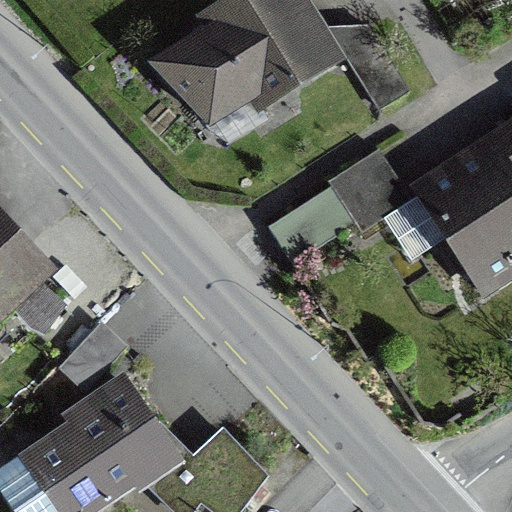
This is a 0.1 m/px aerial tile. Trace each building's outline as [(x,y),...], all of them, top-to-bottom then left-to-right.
[(350,80),(297,0),(255,0),(206,32),(218,51),(176,78),(222,148),(267,119),(274,129),(350,80)] [(511,138),(421,198),(490,303),(511,289),(511,138)] [(269,226),(286,261),(350,229),(332,194),(269,226)] [(0,300),(41,262),(0,219),(0,300)] [(56,366),(81,392),(112,371),(120,353),(94,328),(56,366)] [(168,452),(112,371),(81,392),(55,410),(62,420),(19,449),(61,511),(67,511),(125,472),(130,479),(168,452)]
